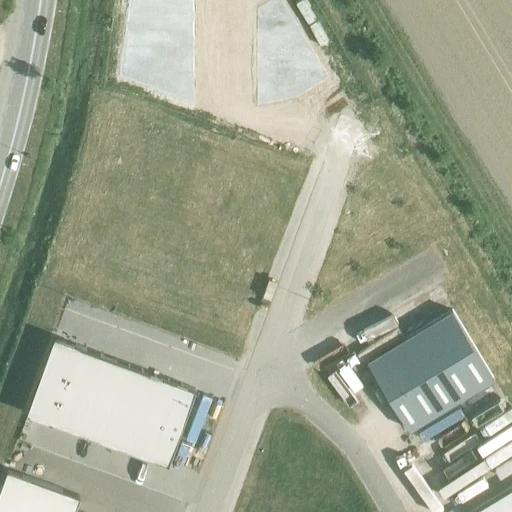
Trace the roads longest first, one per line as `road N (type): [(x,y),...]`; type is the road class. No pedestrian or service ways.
road 1 (unclassified): [(207,511),(343,143),(370,127)]
road 2 (secondary): [(0,184),(41,0)]
